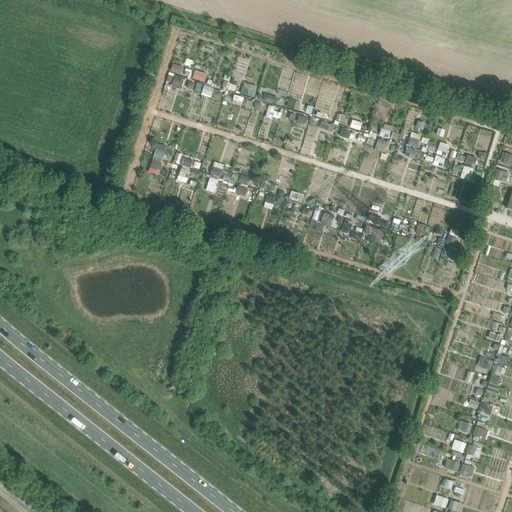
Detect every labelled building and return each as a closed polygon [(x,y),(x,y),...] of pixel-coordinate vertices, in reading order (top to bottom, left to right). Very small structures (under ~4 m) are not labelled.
[(172,62),(170,68),(179,72),(182,65),(172,62)] [(192,68),(186,66),(183,74),(189,76),(192,68)] [(206,73),(195,69),(193,73),(192,76),(203,80),(206,73)] [(184,76),(174,74),(170,84),(181,87),(184,76)] [(236,84),(224,80),(221,86),(234,90),(236,84)] [(257,85),(244,81),(240,92),(253,96),(257,85)] [(210,86),(204,84),(201,93),(210,96),(211,94),(213,87),(210,86)] [(222,90),(213,87),(211,94),(219,97),(222,90)] [(237,95),(232,94),(230,101),(240,105),(243,97),(237,95)] [(276,97),(265,94),(264,101),(276,104),(276,97)] [(300,101),(289,97),(286,106),(297,109),(300,101)] [(246,98),(245,105),(251,106),(253,100),(246,98)] [(268,104),(265,116),(271,118),(275,106),(268,104)] [(313,106),(307,104),(304,113),(310,115),(313,106)] [(274,110),(272,116),(280,118),(282,112),(274,110)] [(307,116),(298,114),(296,121),(307,124),(307,116)] [(322,120),(320,126),(333,131),(335,124),(322,120)] [(360,122),(350,120),(349,123),(348,127),(358,130),(360,122)] [(417,120),(415,128),(424,129),(425,121),(417,120)] [(391,130),(381,127),(374,148),(383,151),(391,130)] [(339,137),(350,141),(353,132),(342,128),(339,137)] [(410,131),(406,144),(418,148),(422,135),(410,131)] [(448,143),(439,141),(433,163),(442,166),(448,143)] [(161,146),(157,145),(150,168),(158,171),(166,148),(161,146)] [(407,146),(404,155),(413,158),(416,149),(407,146)] [(182,152),(176,150),(173,160),(179,162),(182,152)] [(499,161),(510,166),(511,160),(511,153),(503,151),(499,161)] [(199,162),(183,156),(182,164),(198,169),(199,162)] [(249,175),(211,165),(209,174),(237,183),(235,191),(245,193),(249,175)] [(170,169),(162,166),(159,177),(166,179),(170,169)] [(472,169),(463,166),(459,176),(468,180),(472,169)] [(189,172),(180,170),(177,182),(185,184),(189,172)] [(218,182),(210,179),(206,191),(214,194),(218,182)] [(247,190),(245,197),(255,200),(257,193),(247,190)] [(274,195),(265,193),(263,205),(272,207),(274,195)] [(290,207),(289,210),(297,214),(300,206),(292,203),(287,201),(286,206),(290,207)] [(301,213),(311,216),(313,209),(304,205),(301,213)] [(324,212),(321,219),(332,222),(334,214),(324,212)] [(374,224),(383,225),(384,216),(376,214),(374,224)] [(344,218),(341,227),(351,230),(354,221),(344,218)] [(370,239),(380,243),(384,230),(366,225),(364,232),(371,234),(370,239)] [(459,229),(451,226),(445,243),(453,246),(459,229)] [(351,231),(349,237),(357,239),(359,233),(351,231)] [(439,237),(437,243),(444,245),(446,239),(439,237)] [(504,305),(502,311),(509,313),(511,307),(504,305)] [(511,327),(495,322),(492,329),(511,335),(511,327)] [(499,340),(501,334),(490,331),(488,337),(499,340)] [(511,348),(497,343),(495,348),(511,354),(511,348)] [(480,358),(478,366),(491,368),(492,361),(480,358)] [(491,375),(487,389),(499,392),(504,378),(491,375)] [(492,405),(471,399),(468,407),(489,414),(492,405)] [(471,424),(462,421),(460,430),(469,432),(471,424)] [(489,430),(475,425),(472,434),(485,439),(489,430)] [(466,442),(454,439),(451,448),(463,452),(466,442)] [(469,441),(466,451),(479,456),(483,446),(469,441)] [(459,461),(448,456),(443,466),(454,471),(459,461)] [(462,463),(460,471),(472,475),(475,467),(462,463)] [(462,503),(437,495),(434,504),(460,511),(462,503)]
